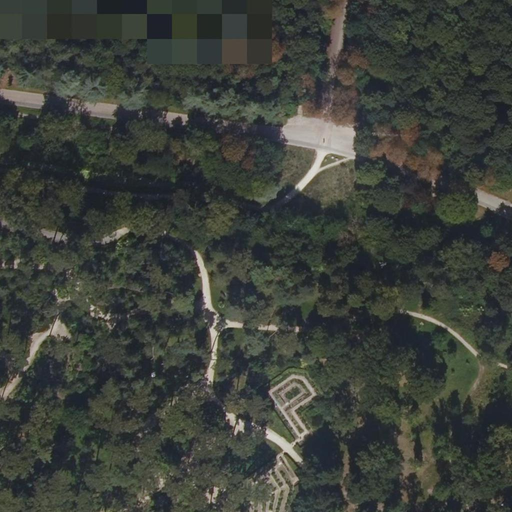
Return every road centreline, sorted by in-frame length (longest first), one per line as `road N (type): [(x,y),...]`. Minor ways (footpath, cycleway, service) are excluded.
road 1 (unknown): [(0,112),(290,156),(321,142)]
road 2 (track): [(321,142),(355,131),(511,150)]
road 3 (unknown): [(355,131),(371,100),(379,0)]
